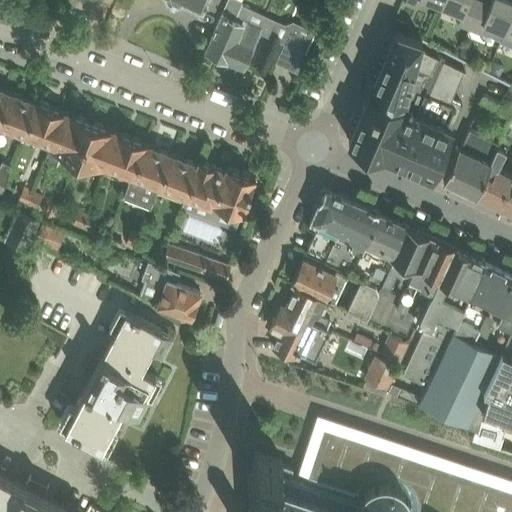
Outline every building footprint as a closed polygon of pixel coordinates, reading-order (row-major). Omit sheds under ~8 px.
[(237,0),(228,0),(206,51),(243,67),(253,45),(252,44),(260,27),(249,22),(253,10),(240,5),(241,2),(237,0)] [(441,0),(440,4),(461,13),(458,21),(469,26),(479,0),(441,0)] [(484,0),(479,0),(469,25),(501,38),(511,10),(511,0),(491,0),(490,2),(484,0)] [(511,10),(501,38),(501,40),(511,44),(511,10)] [(294,22),(287,38),(307,47),(305,52),(306,52),(317,30),(315,30),(314,33),(310,32),(311,29),(294,22)] [(477,69),(394,33),(348,140),(431,175),(462,103),(477,69)] [(511,81),(501,102),(511,107),(511,110),(510,115),(511,115),(511,81)] [(0,87),(0,114),(9,91),(0,87)] [(0,124),(23,133),(35,101),(9,91),(0,114),(0,124)] [(511,110),(511,107),(501,102),(483,94),(479,102),(509,117),(510,115),(511,110)] [(35,101),(23,133),(49,144),(62,111),(50,106),(50,105),(40,101),(39,102),(36,101),(35,101)] [(49,144),(48,147),(76,158),(90,121),(88,121),(88,119),(78,115),(77,116),(62,111),(49,144)] [(104,169),(105,165),(118,132),(104,127),(105,125),(96,122),(96,124),(90,121),(76,158),(104,169)] [(461,144),(444,179),(459,187),(475,195),(497,145),(499,141),(471,128),(463,145),(461,144)] [(132,175),(145,143),(145,142),(143,141),(143,140),(132,136),(132,137),(118,132),(105,165),(132,175)] [(132,175),(125,193),(151,203),(158,185),(170,153),(145,143),(132,175)] [(511,177),(511,173),(499,167),(507,150),(497,145),(475,195),(496,205),(511,177)] [(185,195),(186,192),(197,163),(170,153),(158,185),(185,195)] [(0,191),(1,192),(12,164),(10,163),(3,160),(0,165),(0,191)] [(186,192),(185,195),(211,205),(225,169),(223,169),(223,167),(213,164),(212,165),(199,160),(198,160),(197,163),(186,192)] [(225,169),(211,205),(240,216),(243,208),(244,208),(248,197),(247,197),(255,176),(252,176),(253,174),(242,170),(241,172),(226,166),(225,169)] [(511,177),(496,205),(511,213),(511,177)] [(323,185),(316,199),(319,201),(307,226),(316,230),(306,250),(325,259),(352,198),(323,185)] [(26,204),(32,191),(22,186),(17,200),(26,204)] [(41,194),(32,191),(26,204),(35,208),(41,194)] [(46,198),(41,211),(53,215),(58,203),(46,198)] [(352,267),(378,210),(352,198),(325,259),(351,271),(352,267)] [(20,210),(6,240),(30,252),(39,219),(20,210)] [(82,227),(87,213),(77,210),(72,223),(82,227)] [(391,254),(405,222),(378,210),(352,267),(371,276),(373,271),(381,275),(391,254)] [(96,217),(87,213),(82,227),(91,231),(96,217)] [(41,222),(34,239),(49,244),(56,228),(41,222)] [(400,294),(428,232),(405,222),(391,254),(395,256),(382,285),(400,294)] [(135,247),(140,233),(130,229),(125,243),(135,247)] [(432,292),(454,244),(428,232),(400,294),(393,313),(411,321),(411,320),(413,321),(427,290),(432,292)] [(149,236),(140,233),(135,247),(144,250),(149,236)] [(169,242),(164,257),(203,270),(208,256),(169,242)] [(425,325),(406,367),(428,378),(484,258),(454,244),(432,292),(418,322),(425,325)] [(511,270),(484,258),(428,378),(417,402),(476,427),(482,407),(488,389),(483,388),(501,349),(511,325),(511,270)] [(292,282),(297,284),(326,298),(327,296),(335,300),(347,275),(337,270),(335,274),(303,259),(292,282)] [(146,281),(141,294),(153,300),(153,301),(192,315),(194,312),(197,311),(199,306),(197,303),(198,300),(197,300),(200,291),(170,281),(173,271),(148,262),(142,280),(146,281)] [(393,313),(400,294),(382,285),(361,276),(348,306),(362,313),(361,315),(387,327),(388,325),(399,330),(400,327),(407,330),(411,321),(393,313)] [(319,312),(326,298),(297,284),(286,307),(286,308),(326,326),(330,318),(319,312)] [(281,305),(270,326),(281,331),(274,347),(294,356),(296,352),(298,353),(298,352),(315,360),(331,328),(326,326),(286,308),(286,307),(281,305)] [(168,332),(125,310),(99,360),(92,356),(93,354),(92,354),(82,372),(83,372),(84,370),(91,374),(65,424),(101,443),(121,405),(135,412),(155,375),(141,368),(151,348),(157,351),(168,332)] [(381,350),(400,359),(409,340),(390,331),(381,350)] [(488,389),(482,407),(498,413),(511,418),(511,353),(501,349),(483,388),(488,389)] [(388,387),(399,363),(377,353),(366,377),(388,387)] [(511,511),(511,486),(324,424),(306,477),(291,472),(291,470),(293,465),(283,462),(284,460),(282,459),(283,457),(279,456),(278,458),(261,452),(262,450),(258,449),(257,451),(256,450),(255,454),(256,455),(250,472),(249,471),(248,475),(249,476),(249,477),(252,479),(253,477),(260,479),(256,491),(255,491),(249,510),(250,510),(248,511),(511,511)] [(0,511),(114,511),(108,509),(106,511),(105,511),(91,504),(86,511),(72,511),(43,497),(49,485),(48,485),(46,488),(29,480),(31,476),(30,475),(24,487),(0,473),(0,511)]
